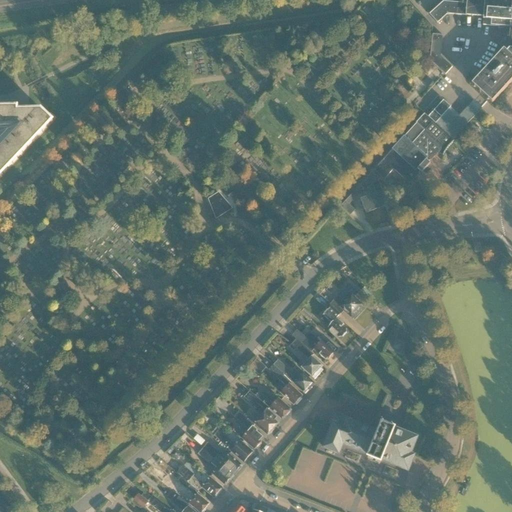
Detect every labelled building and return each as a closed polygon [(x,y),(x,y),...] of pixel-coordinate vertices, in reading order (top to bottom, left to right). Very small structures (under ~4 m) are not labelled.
[(504,49),(477,78),(471,84),(492,103),(511,82),(511,2),(509,2),(510,0),(505,0),(467,0),(467,4),(444,2),(430,14),(438,24),(448,15),(484,18),(483,26),(511,28),(509,50),(508,52),(504,49)] [(430,61),(446,75),(452,67),(441,57),(443,36),(433,35),(430,61)] [(454,140),(469,123),(444,100),(429,117),(454,140)] [(18,108),(0,108),(0,178),(54,122),(42,111),(18,112),(18,108)] [(455,141),(454,140),(429,117),(425,114),(417,123),(392,151),(373,171),(384,181),(393,170),(408,184),(409,184),(410,184),(420,173),(421,174),(430,164),(429,163),(437,154),(443,155),(446,150),(450,145),(455,141)] [(386,201),(378,182),(380,180),(372,174),(367,179),(341,207),(351,215),(355,210),(349,205),(364,189),(366,191),(373,184),(377,194),(361,200),(366,213),(369,212),(369,213),(371,212),(371,211),(382,207),(382,209),(383,209),(381,203),(386,201)] [(229,205),(229,204),(219,193),(209,200),(217,212),(227,206),(229,205)] [(331,304),(341,314),(345,311),(352,317),(353,316),(354,317),(357,313),(357,314),(358,313),(359,314),(360,313),(359,312),(359,311),(361,307),(363,306),(354,297),(358,293),(359,294),(359,293),(348,283),(338,295),(345,302),(342,306),(335,300),(331,304)] [(344,325),(337,318),(341,314),(331,304),(322,314),(324,316),(321,320),(331,330),(330,331),(336,337),(337,335),(340,337),(343,337),(347,334),(346,330),(343,326),(344,325)] [(302,312),(311,320),(314,317),(305,309),(302,312)] [(311,332),(306,338),(297,330),(292,336),(296,339),(301,343),(311,352),(312,352),(315,348),(321,353),(319,354),(326,361),(327,359),(328,360),(335,352),(334,351),(336,349),(329,342),(327,345),(322,340),(321,342),(311,332)] [(296,339),(289,347),(293,351),(297,348),(309,359),(301,368),(314,380),(323,371),(321,369),(323,366),(312,356),(314,354),(312,352),(311,352),(301,343),(296,339)] [(273,365),(292,383),(297,387),(297,386),(305,394),(310,388),(312,388),(314,384),(302,374),(298,379),(278,361),(273,365)] [(290,385),(292,383),(273,365),(268,371),(287,387),(281,394),(294,406),(295,404),(296,405),(301,399),(300,398),(302,396),(295,389),(290,385)] [(274,429),(275,428),(275,427),(278,423),(274,420),(276,418),(268,410),(269,409),(250,391),(245,397),(263,414),(255,423),(268,435),(269,434),(271,434),(273,431),(273,430),(274,428),(274,429)] [(274,404),(263,394),(260,391),(256,396),(259,399),(282,419),(282,420),(283,420),(283,419),(286,415),(287,416),(290,413),(290,411),(290,410),(291,410),(291,409),(279,399),(274,404)] [(255,450),(257,448),(259,447),(260,444),(262,442),(260,441),(263,437),(256,431),(257,429),(253,426),(254,424),(248,418),(239,411),(235,417),(249,429),(241,437),(255,449),(255,450)] [(382,460),(397,467),(408,471),(414,456),(410,455),(417,438),(395,429),(395,428),(382,423),(378,433),(346,420),(347,418),(335,413),(331,423),(334,424),(324,448),(339,454),(342,445),(369,455),(368,457),(381,462),(382,460)] [(220,429),(215,425),(209,431),(214,435),(219,430),(220,429)] [(236,447),(230,442),(231,441),(219,430),(214,436),(245,462),(245,463),(245,462),(248,458),(250,459),(252,455),(252,454),(253,453),(252,452),(240,442),(236,447)] [(207,444),(199,437),(195,442),(203,448),(203,449),(211,456),(211,457),(215,460),(215,459),(235,476),(243,466),(242,465),(229,455),(226,459),(208,443),(207,444)] [(167,453),(176,461),(182,454),(173,447),(167,453)] [(215,460),(211,457),(211,456),(203,449),(198,454),(209,464),(210,462),(218,469),(213,474),(225,485),(226,486),(235,476),(215,459),(215,460)] [(204,485),(199,481),(193,477),(195,475),(183,466),(177,474),(181,477),(182,477),(199,492),(203,488),(215,498),(218,493),(219,494),(222,491),(222,489),(223,488),(210,478),(204,485)] [(195,496),(189,503),(199,511),(204,511),(206,510),(206,508),(210,504),(198,494),(199,492),(182,477),(181,477),(178,481),(195,496)] [(2,489),(0,491),(0,511),(13,511),(14,510),(15,509),(15,508),(15,507),(14,505),(2,489)] [(178,498),(173,493),(168,499),(173,503),(178,498)] [(149,502),(141,496),(138,494),(133,501),(144,509),(149,502)] [(196,511),(189,506),(190,505),(179,497),(174,504),(184,511),(196,511)] [(171,511),(169,509),(155,500),(151,505),(160,511),(171,511)]
